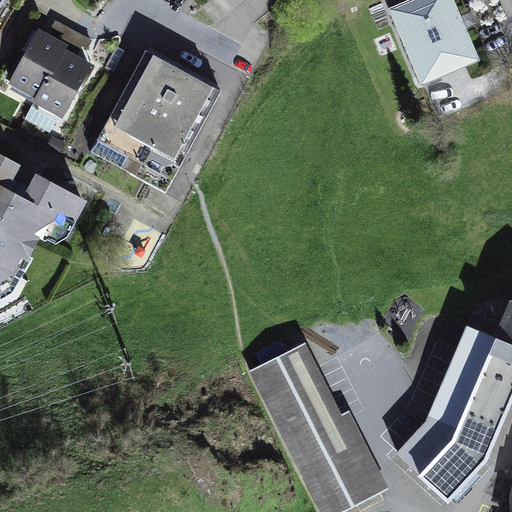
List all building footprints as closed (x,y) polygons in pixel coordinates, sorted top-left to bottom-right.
[(0,0),(0,19),(11,0),(0,0)] [(450,0),(416,0),(384,13),(418,93),(479,68),(450,0)] [(58,56),(30,40),(3,88),(31,104),(54,63),(58,56)] [(83,160),(153,199),(211,94),(141,55),(83,160)] [(83,79),(54,63),(31,104),(29,107),(58,123),(83,79)] [(11,193),(16,185),(0,176),(0,308),(10,302),(39,249),(54,257),(67,246),(78,221),(29,193),(25,201),(11,193)] [(393,459),(446,511),(487,470),(511,411),(511,315),(498,348),(465,335),(424,428),(393,459)] [(305,350),(254,375),(323,511),(343,511),(385,491),(348,418),(341,421),(305,350)]
